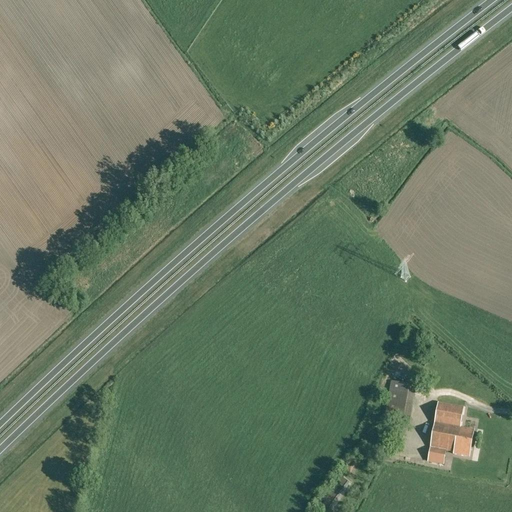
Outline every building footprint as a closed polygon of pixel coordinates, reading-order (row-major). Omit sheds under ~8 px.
[(377,360),(366,367),(372,376),(383,369),(377,360)] [(413,417),(420,385),(395,380),(388,411),(413,417)] [(469,457),(474,431),(459,428),(463,408),(438,404),(428,462),(443,465),(446,451),(454,452),(453,455),(469,457)] [(385,412),(384,422),(410,426),(411,416),(385,412)] [(341,477),(322,504),(323,505),(333,511),(351,485),(341,477)]
